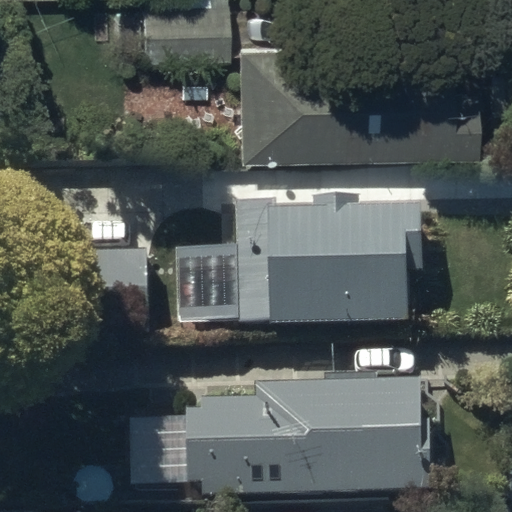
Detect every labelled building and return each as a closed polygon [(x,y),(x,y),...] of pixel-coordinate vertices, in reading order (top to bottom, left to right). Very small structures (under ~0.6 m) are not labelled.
[(223,1),(140,2),(140,15),(115,16),(116,52),(142,51),(142,64),(223,63),(223,1)] [(454,48),(269,52),(269,46),(250,46),(250,53),(245,53),(247,167),(482,163),(480,96),(455,96),(454,48)] [(273,345),(273,350),(407,348),(407,336),(427,335),(425,225),(361,226),(360,210),(320,211),(321,221),(315,221),(316,229),(276,230),(276,213),(242,214),(242,224),(238,224),(238,267),(210,267),(211,347),(273,345)] [(151,271),(51,271),(51,347),(151,347),(151,271)] [(212,503),(211,511),(442,511),(442,446),(431,446),(431,404),(326,404),(326,391),(291,391),(291,402),(266,403),(266,408),(226,408),(226,417),(215,417),(215,429),(197,429),(197,503),(212,503)]
